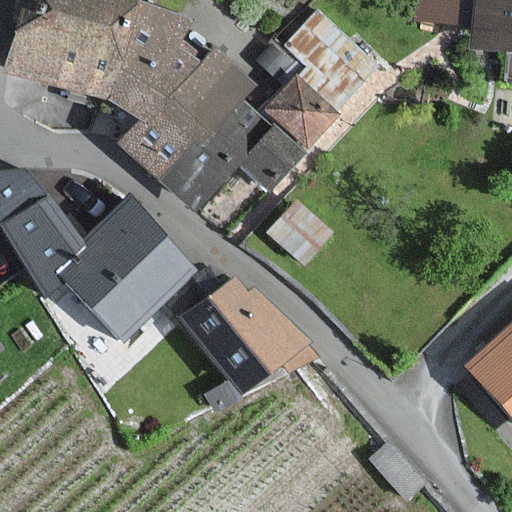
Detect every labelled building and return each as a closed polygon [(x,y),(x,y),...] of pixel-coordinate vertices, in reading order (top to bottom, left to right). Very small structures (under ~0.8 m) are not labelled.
[(109,95),(140,114),(147,118),(124,143),(164,180),(195,209),(239,163),(242,166),(267,189),(301,152),(273,126),(271,129),(240,100),(252,87),(212,49),(200,62),(172,43),(184,16),(134,1),(134,0),(27,0),(20,29),(9,69),(109,95)] [(511,0),(479,0),(475,45),(511,48),(511,0)] [(292,45),(312,63),(299,78),(269,110),(306,145),(336,112),(379,65),(321,13),(292,45)] [(89,242),(86,245),(45,198),(22,172),(0,176),(0,219),(2,223),(47,292),(67,277),(123,334),(193,265),(131,201),(89,242)] [(331,233),(294,203),(271,231),(308,261),(331,233)] [(304,345),(309,341),(263,297),(255,290),(247,296),(235,282),(188,319),(244,389),(283,359),(291,369),(311,354),(304,345)] [(511,328),(500,338),(473,363),(511,406),(511,328)]
